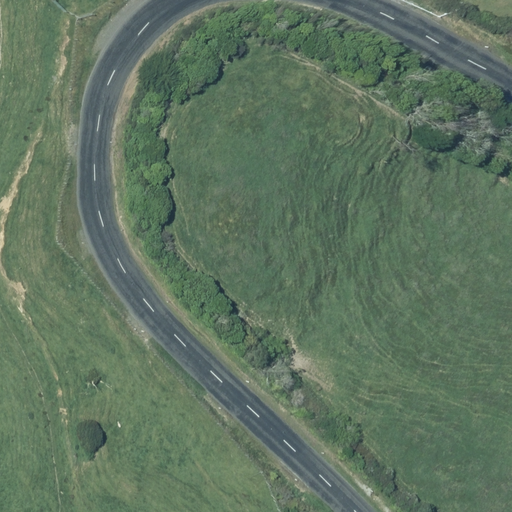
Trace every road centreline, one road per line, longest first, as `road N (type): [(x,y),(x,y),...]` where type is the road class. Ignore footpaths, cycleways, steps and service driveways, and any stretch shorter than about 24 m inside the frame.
road 1 (tertiary): [(294,0),(207,11),(115,103),(96,213),(206,381),(346,511)]
road 2 (tertiary): [(511,108),(323,0)]
